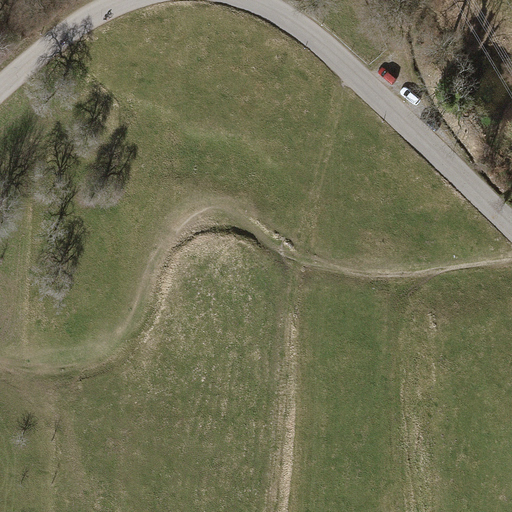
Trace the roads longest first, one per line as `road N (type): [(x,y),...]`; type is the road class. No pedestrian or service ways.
road 1 (tertiary): [(511,224),(313,35),(254,0)]
road 2 (track): [(299,261),(273,511)]
road 3 (track): [(436,151),(370,0)]
road 4 (tertiary): [(124,0),(82,20),(0,88)]
